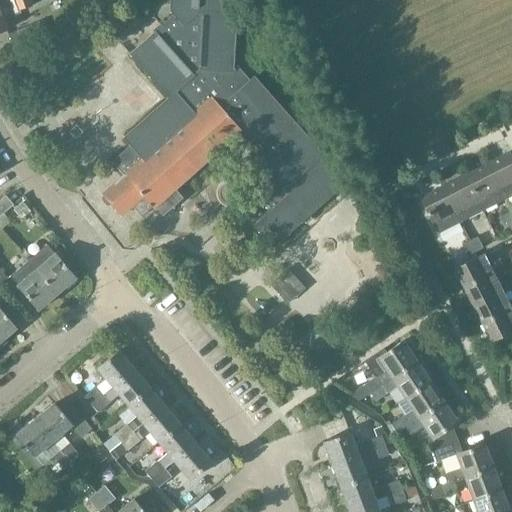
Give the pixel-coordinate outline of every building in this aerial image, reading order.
[(11,0),(0,4),(0,33),(7,30),(3,18),(33,5),(31,0),(11,0)] [(273,248),(346,182),(253,78),(249,81),(237,68),(234,70),(232,69),(236,14),(230,14),(230,0),(170,0),(170,11),(173,16),(130,55),(168,98),(124,138),(131,146),(112,162),(124,175),(101,195),(103,196),(102,200),(107,205),(110,205),(121,216),(132,206),(141,217),(152,207),(160,216),(178,200),(172,192),(239,133),(254,150),(252,152),(248,212),(257,223),(253,226),(273,248)] [(511,157),(510,154),(487,166),(505,200),(511,196),(511,157)] [(465,177),(483,212),(505,200),(487,166),(465,177)] [(465,177),(442,188),(460,223),(483,212),(465,177)] [(460,223),(442,188),(419,200),(437,235),(460,223)] [(6,196),(0,200),(0,216),(13,205),(6,196)] [(477,237),(470,241),(475,252),(483,249),(477,237)] [(462,245),(468,256),(475,252),(470,241),(462,245)] [(28,261),(57,294),(76,278),(55,254),(47,245),(38,253),(28,261)] [(454,268),(464,287),(493,272),(492,270),(483,254),(454,268)] [(38,310),(57,294),(28,261),(19,269),(10,277),(17,286),(38,310)] [(270,285),(287,304),(304,289),(287,270),(270,285)] [(464,287),(473,305),(502,291),(494,275),(494,274),(493,272),(464,287)] [(473,305),(482,323),(511,309),(510,306),(510,307),(502,291),(473,305)] [(0,308),(0,342),(17,328),(0,308)] [(482,323),(492,342),(511,331),(511,309),(482,323)] [(381,386),(391,379),(416,362),(402,342),(387,352),(384,349),(364,362),(374,378),(348,395),(358,401),(370,393),(381,386)] [(134,369),(118,350),(97,368),(106,379),(83,397),(90,405),(134,369)] [(397,387),(404,399),(429,382),(416,362),(381,386),(370,393),(375,402),(397,387)] [(134,369),(90,405),(97,414),(120,395),(128,405),(149,388),(134,369)] [(396,433),(405,428),(418,419),(443,402),(429,382),(404,399),(412,410),(391,425),(396,433)] [(136,416),(114,434),(121,442),(134,431),(143,424),(165,406),(149,388),(128,405),(136,416)] [(418,419),(405,428),(410,436),(424,427),(431,439),(452,426),(457,422),(443,402),(418,419)] [(35,419),(53,440),(61,450),(69,443),(61,433),(72,425),(82,437),(92,429),(71,404),(61,412),(54,403),(35,419)] [(134,431),(121,442),(128,450),(150,432),(159,442),(180,425),(165,406),(143,424),(134,431)] [(53,440),(35,419),(16,434),(34,456),(53,440)] [(180,425),(159,442),(167,453),(145,471),(151,479),(164,468),(174,461),(195,443),(180,425)] [(452,426),(431,439),(428,441),(436,463),(456,455),(462,453),(452,426)] [(322,442),(331,465),(357,455),(369,452),(384,446),(381,436),(354,446),(348,432),(322,442)] [(61,450),(72,463),(80,456),(69,443),(61,450)] [(195,443),(174,461),(190,480),(211,462),(195,443)] [(456,455),(464,478),(492,468),(484,445),(462,453),(456,455)] [(331,465),(340,488),(366,478),(361,466),(388,455),(384,446),(369,452),(357,455),(331,465)] [(72,463),(61,450),(53,457),(64,470),(72,463)] [(164,468),(151,479),(158,487),(171,477),(164,468)] [(464,478),(472,501),(501,490),(492,468),(464,478)] [(340,488),(348,510),(374,500),(386,496),(401,490),(398,481),(371,491),(366,478),(340,488)] [(439,487),(443,496),(456,491),(453,482),(439,487)] [(96,492),(107,505),(115,499),(104,486),(96,492)] [(401,490),(386,496),(389,506),(405,500),(401,490)] [(508,511),(501,490),(472,501),(476,511),(508,511)] [(98,511),(107,505),(96,492),(88,499),(98,511)] [(117,511),(144,511),(134,499),(117,511)] [(348,510),(348,511),(378,511),(374,500),(348,510)]
